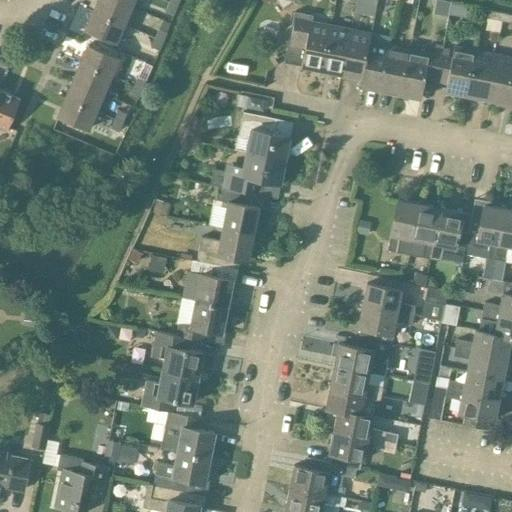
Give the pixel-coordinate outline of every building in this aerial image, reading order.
[(99,0),(94,12),(123,25),(131,8),(113,0),(99,0)] [(463,16),(466,3),(448,0),(432,0),(431,10),(463,16)] [(165,12),(173,15),(177,7),(169,3),(165,12)] [(482,8),(478,29),(498,33),(503,12),(482,8)] [(86,31),(115,43),(123,25),(94,12),(86,31)] [(300,67),(322,71),(330,26),(311,23),(312,15),(294,12),(291,25),(286,29),(284,38),(288,44),(304,47),(300,67)] [(322,71),(341,75),(350,30),(330,26),(322,71)] [(154,39),(163,42),(167,33),(158,29),(154,39)] [(341,75),(361,79),(370,34),(350,30),(341,75)] [(359,87),(379,91),(389,38),(370,34),(361,79),(359,87)] [(399,95),(408,50),(389,46),(391,38),(389,38),(379,91),(399,95)] [(151,48),(159,51),(163,42),(154,39),(151,48)] [(88,45),(80,64),(111,76),(118,58),(88,45)] [(445,92),(465,96),(474,50),(454,46),(451,58),(440,56),(435,83),(446,85),(445,92)] [(423,80),(435,83),(440,56),(408,50),(399,95),(420,99),(423,80)] [(465,96),(485,100),(494,54),(474,50),(465,96)] [(485,100),(505,104),(511,68),(511,57),(494,54),(485,100)] [(80,64),(73,81),(103,94),(111,76),(80,64)] [(133,86),(142,89),(145,81),(137,77),(133,86)] [(66,99),(96,112),(103,94),(73,81),(66,99)] [(129,96),(138,99),(142,89),(133,86),(129,96)] [(0,90),(0,127),(8,131),(21,99),(0,90)] [(58,118),(88,130),(96,112),(66,99),(58,118)] [(118,111),(114,119),(123,123),(126,115),(118,111)] [(245,153),(285,161),(290,137),(267,133),(270,118),(243,112),(238,136),(248,138),(245,153)] [(110,129),(119,132),(123,123),(114,119),(110,129)] [(218,187),(243,192),(255,195),(258,179),(280,184),(285,161),(245,153),(243,167),(225,164),(224,172),(213,170),(210,185),(219,187),(218,187)] [(253,234),(258,208),(241,204),(243,192),(218,187),(216,199),(228,201),(223,228),(253,234)] [(387,250),(409,254),(418,205),(397,200),(390,235),(387,250)] [(430,259),(440,209),(418,205),(409,254),(430,259)] [(495,260),(505,210),(484,205),(481,220),(471,219),(469,233),(464,250),(464,254),(495,260)] [(442,245),(464,250),(469,233),(458,231),(461,213),(440,209),(430,259),(439,260),(442,245)] [(508,247),(511,248),(511,210),(505,210),(495,260),(505,262),(508,247)] [(196,262),(219,266),(221,267),(223,255),(248,260),(253,234),(223,228),(220,241),(201,238),(196,261),(196,262)] [(193,301),(196,301),(227,307),(232,280),(217,276),(219,266),(196,262),(192,261),(190,273),(186,272),(181,299),(193,301)] [(366,284),(362,306),(413,316),(415,307),(398,303),(401,291),(366,284)] [(424,301),(444,305),(447,292),(427,288),(424,301)] [(482,311),(511,316),(511,294),(502,293),(500,306),(484,303),(482,311)] [(176,335),(190,338),(204,341),(206,330),(221,333),(227,307),(196,301),(193,301),(195,301),(190,327),(178,325),(176,335)] [(360,328),(358,337),(391,344),(395,322),(411,325),(413,316),(362,306),(358,327),(360,328)] [(494,334),(510,337),(511,337),(511,316),(482,311),(480,320),(496,323),(494,333),(494,334)] [(454,347),(506,358),(510,337),(494,334),(494,333),(474,329),(472,342),(456,340),(454,347)] [(163,371),(197,378),(203,352),(188,349),(190,338),(176,335),(176,336),(156,331),(151,358),(165,361),(163,371)] [(338,344),(334,365),(368,372),(368,373),(385,376),(391,344),(358,337),(356,348),(338,344)] [(466,371),(502,378),(506,358),(454,347),(453,356),(468,359),(466,371)] [(334,365),(330,387),(381,397),(383,386),(366,384),(368,373),(368,372),(334,365)] [(168,410),(174,412),(177,400),(192,403),(197,378),(163,371),(161,384),(146,380),(140,405),(168,410)] [(447,388),(498,398),(502,378),(466,371),(463,383),(448,380),(447,388)] [(326,408),(337,410),(372,417),(374,404),(379,405),(381,397),(330,387),(326,408)] [(498,398),(447,388),(445,397),(460,400),(457,412),(494,419),(498,398)] [(402,400),(398,420),(420,425),(424,404),(402,400)] [(174,412),(168,410),(163,435),(180,438),(177,451),(209,457),(214,432),(198,429),(201,417),(174,412)] [(372,417),(337,410),(333,432),(385,442),(395,444),(397,434),(369,429),(372,417)] [(31,447),(45,450),(50,424),(36,421),(31,447)] [(385,442),(333,432),(327,461),(327,462),(356,468),(355,469),(360,470),(362,459),(364,460),(366,447),(383,450),(385,442)] [(108,442),(107,459),(133,460),(134,443),(108,442)] [(0,487),(26,493),(32,459),(4,454),(5,453),(0,451),(0,487)] [(175,465),(157,461),(153,485),(186,492),(188,480),(204,484),(209,457),(177,451),(175,465)] [(55,506),(82,511),(86,511),(90,493),(102,495),(107,468),(83,463),(84,459),(60,454),(57,469),(62,470),(55,506)] [(290,488),(340,497),(342,488),(340,488),(342,476),(354,479),(355,469),(356,468),(327,462),(327,461),(307,457),(305,468),(294,466),(290,488)] [(198,511),(200,506),(184,502),(186,492),(153,485),(148,508),(165,511),(164,511),(198,511)] [(286,508),(303,511),(337,511),(340,497),(290,488),(286,508)]
